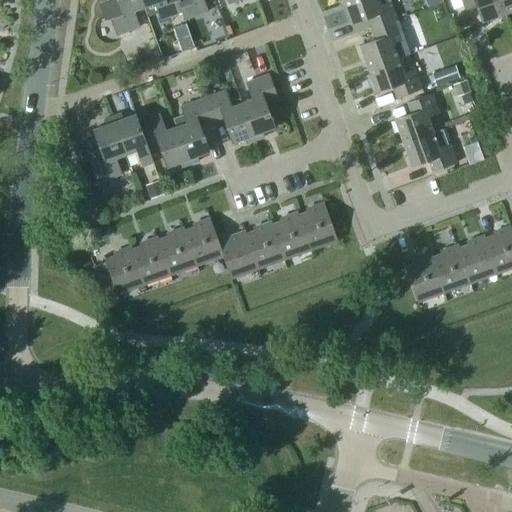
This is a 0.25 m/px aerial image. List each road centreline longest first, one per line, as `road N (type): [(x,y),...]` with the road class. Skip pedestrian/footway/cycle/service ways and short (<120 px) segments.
road 1 (tertiary): [(18,382),(226,392),(360,420)]
road 2 (residential): [(32,112),(305,20)]
road 3 (residential): [(18,382),(20,202),(32,112)]
road 4 (residential): [(340,141),(363,208),(381,221),(470,195),(511,171)]
road 5 (tertiary): [(511,454),(360,420)]
road 6 (residential): [(305,20),(340,141)]
road 7 (residential): [(224,183),(340,141)]
